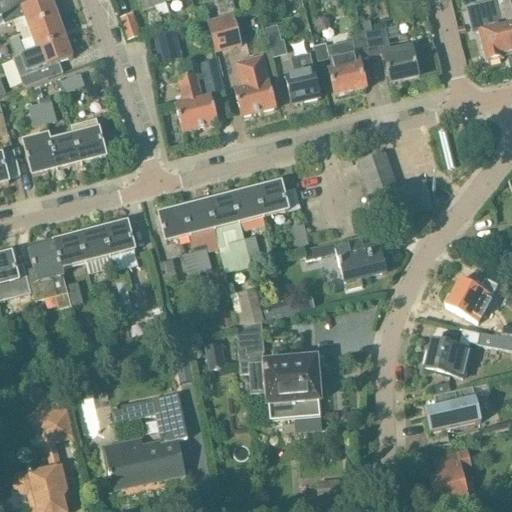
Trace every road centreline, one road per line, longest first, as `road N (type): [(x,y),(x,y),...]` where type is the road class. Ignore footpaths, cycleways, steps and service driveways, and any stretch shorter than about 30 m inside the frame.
road 1 (residential): [(395,511),(387,376),(397,321),(414,276),(511,144)]
road 2 (residential): [(155,185),(462,106)]
road 3 (residential): [(94,0),(155,185)]
road 4 (residential): [(0,225),(155,185)]
